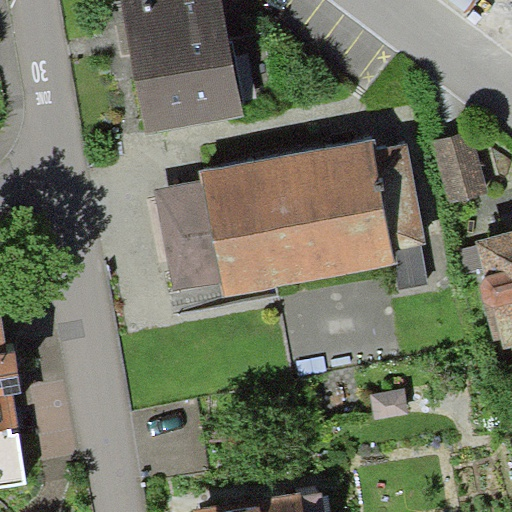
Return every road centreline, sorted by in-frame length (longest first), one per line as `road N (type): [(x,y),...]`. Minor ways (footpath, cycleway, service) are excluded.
road 1 (residential): [(48,139),(114,511)]
road 2 (residential): [(377,0),(511,102)]
road 3 (residential): [(29,0),(48,139)]
